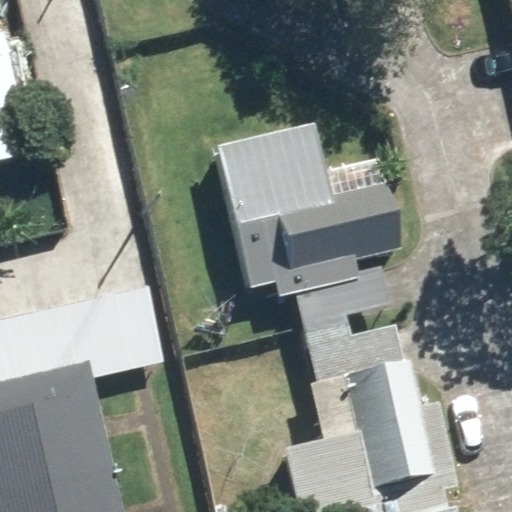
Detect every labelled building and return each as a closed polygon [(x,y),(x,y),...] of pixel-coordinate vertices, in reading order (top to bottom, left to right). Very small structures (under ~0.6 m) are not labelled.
[(0,183),(24,178),(0,70),(0,183)] [(318,175),(303,108),(204,131),(236,274),(258,269),(262,284),(283,279),(347,265),(345,255),(342,245),(395,233),(379,162),(318,175)] [(115,511),(86,384),(161,367),(129,227),(0,256),(0,511),(115,511)] [(318,377),(410,356),(389,262),(361,269),(363,278),(299,293),(318,377)] [(440,511),(407,363),(303,387),(316,443),(284,450),(298,511),(440,511)]
